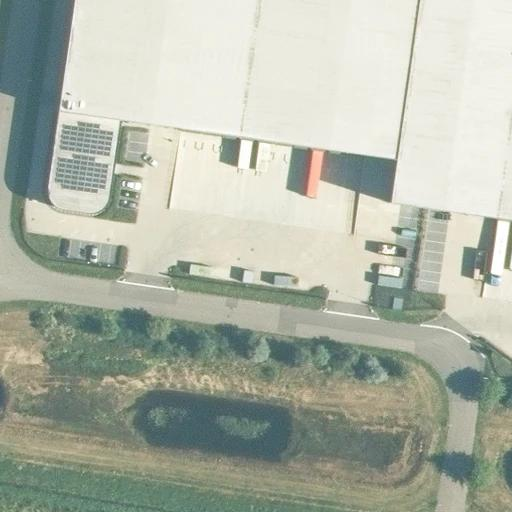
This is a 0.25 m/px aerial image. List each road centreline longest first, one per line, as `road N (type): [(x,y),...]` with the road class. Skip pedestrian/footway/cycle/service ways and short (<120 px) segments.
road 1 (unclassified): [(0,276),(471,348),(450,495)]
road 2 (unclassified): [(30,0),(0,224)]
